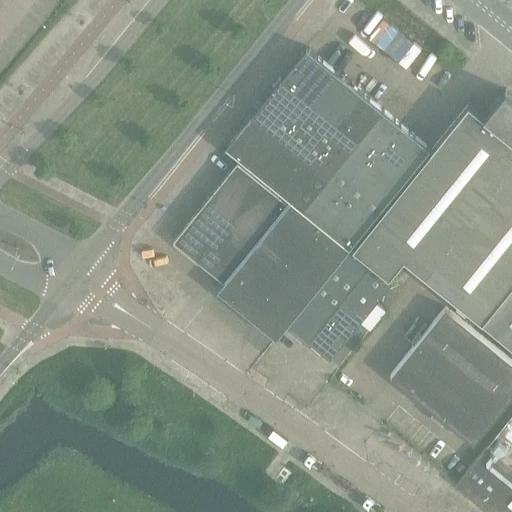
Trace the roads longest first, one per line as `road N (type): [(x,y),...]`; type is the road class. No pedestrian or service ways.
road 1 (unclassified): [(410,511),(76,275)]
road 2 (tertiary): [(76,275),(298,0)]
road 3 (tertiary): [(157,0),(0,176)]
